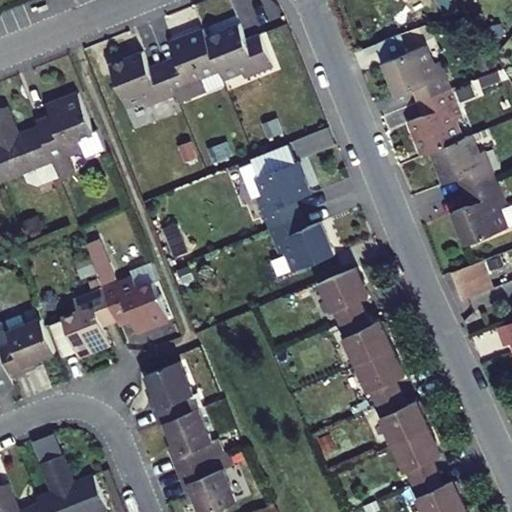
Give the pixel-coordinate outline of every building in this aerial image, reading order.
[(245,34),(213,46),(228,84),(243,78),(247,88),(277,77),(266,47),(252,53),(249,45),(245,34)] [(186,68),(171,73),(183,102),(186,111),(231,93),(228,84),(213,46),(209,37),(178,49),(183,60),(186,68)] [(263,40),(249,45),(252,53),(266,47),(263,40)] [(422,94),(427,108),(457,96),(445,66),(435,70),(429,55),(414,61),(406,42),(383,51),(403,101),(414,97),(422,94)] [(183,102),(171,73),(157,78),(155,71),(150,59),(118,71),(133,110),(149,104),(152,114),(183,102)] [(183,60),(169,66),(171,73),(186,68),(183,60)] [(169,66),(155,71),(157,78),(171,73),(169,66)] [(427,108),(422,94),(414,97),(420,111),(427,108)] [(457,96),(427,108),(433,122),(426,125),(414,129),(426,161),(435,157),(465,146),(458,130),(468,126),(457,96)] [(13,101),(8,104),(19,133),(25,130),(13,101)] [(0,106),(0,128),(4,139),(0,140),(0,178),(2,182),(32,170),(35,179),(44,183),(68,174),(48,122),(48,121),(25,130),(19,133),(8,104),(0,106)] [(433,122),(427,108),(420,111),(426,125),(433,122)] [(59,109),(45,115),(48,121),(48,122),(62,116),(59,109)] [(465,146),(435,157),(447,188),(458,184),(466,181),(471,195),(500,184),(489,154),(479,158),(474,143),(465,146)] [(268,227),(297,216),(291,202),(298,199),(310,194),(297,163),(259,177),(266,194),(256,197),(268,227)] [(471,195),(466,181),(458,184),(464,198),(471,195)] [(500,184),(471,195),(476,209),(469,212),(457,216),(469,248),(507,234),(502,218),(511,214),(500,184)] [(476,209),(471,195),(464,198),(469,212),(476,209)] [(304,213),(298,199),(291,202),(297,216),(304,213)] [(304,213),(297,216),(302,230),(309,227),(304,213)] [(302,230),(297,216),(268,227),(279,257),(289,253),(295,269),(333,254),(321,222),(309,227),(302,230)] [(208,255),(219,279),(275,253),(264,229),(208,255)] [(148,284),(144,274),(126,281),(123,274),(118,261),(116,261),(107,237),(96,241),(114,286),(126,315),(140,310),(142,317),(147,329),(179,316),(164,278),(148,284)] [(497,259),(456,274),(467,302),(508,287),(497,259)] [(157,260),(123,274),(126,281),(144,274),(148,284),(164,278),(157,260)] [(331,327),(357,315),(351,303),(361,298),(348,270),(311,284),(331,327)] [(84,298),(88,308),(72,314),(73,315),(86,348),(87,352),(119,340),(114,328),(112,321),(126,315),(114,286),(84,298)] [(140,310),(126,315),(128,323),(142,317),(140,310)] [(86,348),(73,315),(59,320),(72,353),(86,348)] [(126,315),(112,321),(114,328),(128,323),(126,315)] [(350,367),(386,351),(373,324),(363,328),(357,315),(331,327),(350,367)] [(19,332),(22,341),(6,347),(17,376),(31,370),(29,365),(39,361),(64,351),(51,319),(19,332)] [(511,321),(499,326),(506,345),(511,342),(511,321)] [(0,349),(0,392),(20,385),(17,376),(6,347),(0,349)] [(369,407),(394,395),(388,382),(398,378),(386,351),(350,367),(369,407)] [(41,367),(39,361),(29,365),(31,370),(41,367)] [(197,391),(185,361),(150,374),(159,397),(163,406),(158,409),(164,423),(171,420),(205,407),(207,406),(201,390),(197,391)] [(388,447),(423,430),(410,403),(401,408),(394,395),(369,407),(388,447)] [(158,409),(163,406),(159,397),(154,399),(158,409)] [(217,437),(205,407),(171,420),(179,441),(183,451),(177,454),(183,468),(213,456),(226,451),(220,436),(217,437)] [(406,487),(432,475),(426,462),(436,457),(423,430),(388,447),(406,487)] [(183,451),(179,441),(173,443),(177,454),(183,451)] [(68,451),(63,454),(74,482),(80,480),(68,451)] [(48,511),(97,511),(114,506),(100,472),(80,480),(74,482),(63,454),(47,460),(58,488),(42,495),(45,501),(48,511)] [(226,467),(219,470),(213,456),(183,468),(188,482),(194,480),(198,490),(206,511),(239,499),(226,467)] [(418,511),(456,511),(461,510),(448,483),(438,487),(432,475),(406,487),(418,511)] [(198,490),(194,480),(188,482),(192,492),(198,490)] [(10,481),(5,484),(15,511),(17,511),(22,510),(10,481)] [(48,511),(45,501),(22,510),(17,511),(15,511),(5,484),(0,485),(0,511),(48,511)]
